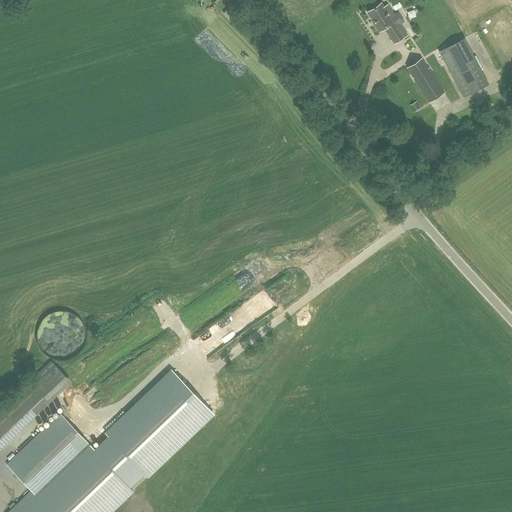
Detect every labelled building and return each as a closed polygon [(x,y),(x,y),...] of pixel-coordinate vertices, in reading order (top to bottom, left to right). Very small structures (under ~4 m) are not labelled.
[(398,11),(393,14),(387,5),(384,7),(381,3),(367,12),(371,18),(370,18),(379,32),(384,28),(394,43),(407,35),(400,25),(405,22),(398,11)] [(233,16),(228,9),(223,13),(229,20),(233,16)] [(488,83),(464,38),(439,52),(463,97),(488,83)] [(414,78),(429,102),(444,92),(429,68),(414,78)] [(420,108),(416,101),(409,105),(413,112),(420,108)] [(51,361),(0,413),(0,452),(72,383),(51,361)] [(60,414),(7,464),(32,490),(8,511),(110,511),(133,491),(129,486),(144,473),(147,477),(213,414),(171,370),(105,433),(108,435),(93,449),(60,414)]
